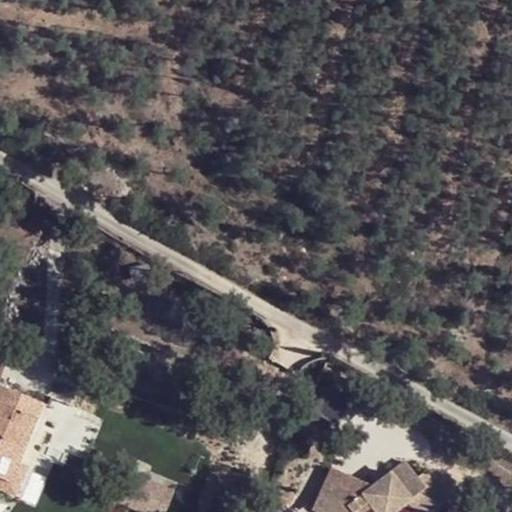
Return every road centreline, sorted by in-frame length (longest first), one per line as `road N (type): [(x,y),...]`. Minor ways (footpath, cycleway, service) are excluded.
road 1 (residential): [(511,451),(58,199)]
road 2 (residential): [(58,199),(43,386)]
